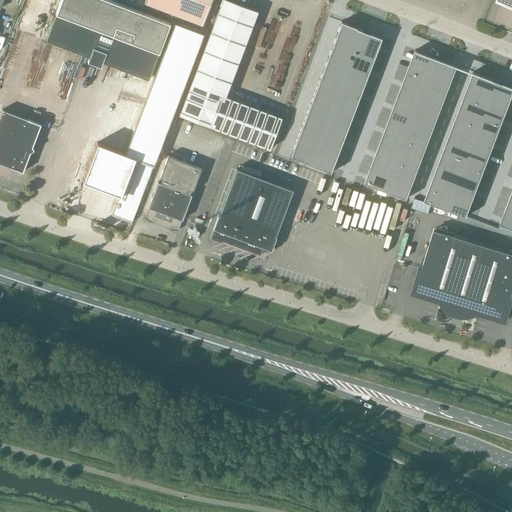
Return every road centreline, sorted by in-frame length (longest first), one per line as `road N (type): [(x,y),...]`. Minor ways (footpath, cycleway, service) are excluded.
road 1 (unclassified): [(511,368),(0,206)]
road 2 (primary): [(252,355),(511,462)]
road 3 (primary): [(511,433),(252,355)]
road 4 (primary): [(252,355),(0,275)]
road 5 (unclassified): [(511,52),(372,0)]
